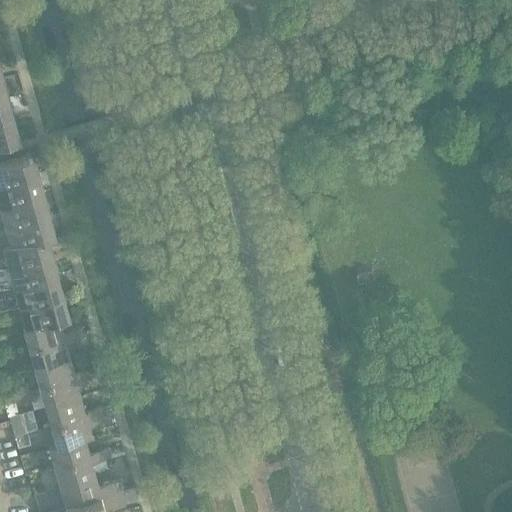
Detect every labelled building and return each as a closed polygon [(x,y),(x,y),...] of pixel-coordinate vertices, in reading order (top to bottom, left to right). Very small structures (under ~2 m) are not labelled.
[(3,77),(0,78),(0,99),(8,97),(3,77)] [(0,120),(14,117),(8,97),(0,99),(0,120)] [(14,117),(0,120),(0,142),(19,137),(14,117)] [(0,183),(38,173),(32,152),(0,160),(0,183)] [(38,173),(0,183),(0,204),(43,192),(38,173)] [(0,208),(4,225),(49,212),(43,192),(0,204),(0,208)] [(49,212),(4,225),(9,243),(2,245),(2,246),(54,232),(49,212)] [(54,232),(2,246),(8,266),(52,254),(47,235),(55,233),(54,232)] [(52,254),(8,266),(13,285),(58,273),(52,254)] [(376,282),(371,263),(355,267),(361,286),(376,282)] [(58,273),(13,285),(19,305),(63,293),(58,273)] [(63,293),(19,305),(24,325),(24,326),(58,316),(58,317),(69,313),(63,293)] [(22,325),(28,346),(63,336),(65,341),(72,339),(69,329),(62,331),(58,317),(58,316),(24,326),(24,325),(22,325)] [(69,329),(72,339),(84,335),(82,326),(69,329)] [(28,346),(34,366),(69,356),(65,341),(63,336),(28,346)] [(69,356),(34,366),(39,385),(74,375),(76,380),(83,378),(81,369),(73,371),(69,356)] [(81,369),(83,378),(95,375),(92,365),(81,369)] [(39,385),(45,405),(80,395),(76,380),(74,375),(39,385)] [(45,405),(50,425),(85,415),(86,420),(94,418),(92,408),(84,410),(80,395),(45,405)] [(92,408),(94,418),(106,415),(103,405),(92,408)] [(19,412),(7,416),(12,435),(25,432),(19,412)] [(50,425),(56,444),(56,445),(83,437),(84,437),(91,435),(86,420),(85,415),(50,425)] [(49,446),(55,467),(89,457),(90,462),(98,460),(95,450),(88,452),(84,437),(83,437),(56,445),(56,444),(49,446)] [(95,450),(98,460),(109,457),(106,447),(95,450)] [(55,467),(60,486),(94,477),(90,462),(89,457),(55,467)] [(94,477),(60,486),(66,506),(111,493),(107,482),(97,485),(94,477)] [(111,493),(66,506),(67,511),(104,511),(103,508),(127,501),(126,500),(137,498),(131,479),(121,481),(120,478),(107,482),(111,493)]
